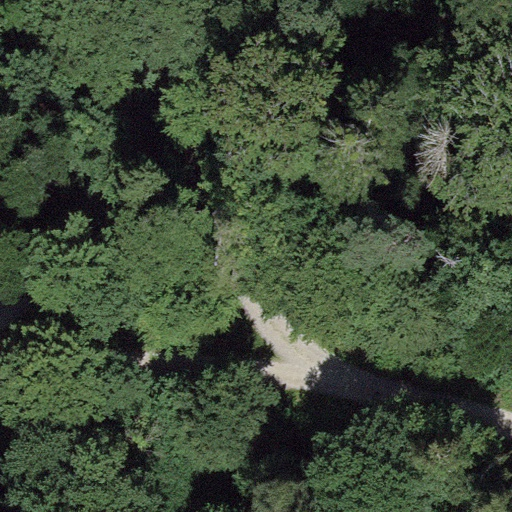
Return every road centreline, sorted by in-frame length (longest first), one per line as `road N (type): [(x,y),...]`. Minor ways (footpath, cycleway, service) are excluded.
road 1 (track): [(511,428),(318,376),(0,358)]
road 2 (track): [(134,0),(136,25),(222,237),(264,316),(318,376)]
road 3 (track): [(0,313),(42,284),(108,203),(136,25)]
